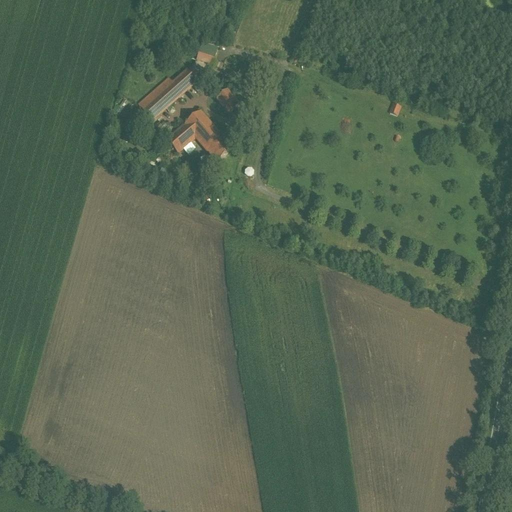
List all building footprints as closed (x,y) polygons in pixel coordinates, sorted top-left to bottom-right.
[(169,81),(138,108),(152,123),(197,84),(188,73),(173,86),(169,81)] [(239,107),(226,92),(217,100),(230,116),(239,107)] [(393,105),(390,115),(399,119),(403,109),(393,105)] [(152,123),(138,108),(132,113),(146,129),(152,123)] [(219,137),(200,115),(184,128),(185,128),(166,143),(177,156),(196,141),(204,150),(219,137)] [(232,152),(219,137),(204,150),(217,165),(232,152)]
